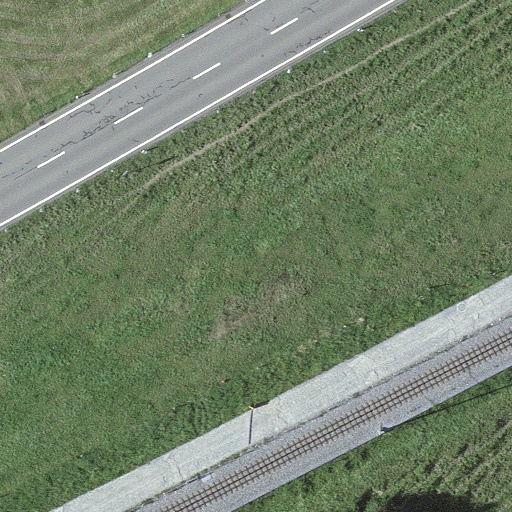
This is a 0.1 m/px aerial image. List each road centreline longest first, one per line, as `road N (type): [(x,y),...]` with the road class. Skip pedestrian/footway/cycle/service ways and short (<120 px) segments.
road 1 (track): [(511,301),(107,511)]
road 2 (secondary): [(328,0),(0,188)]
